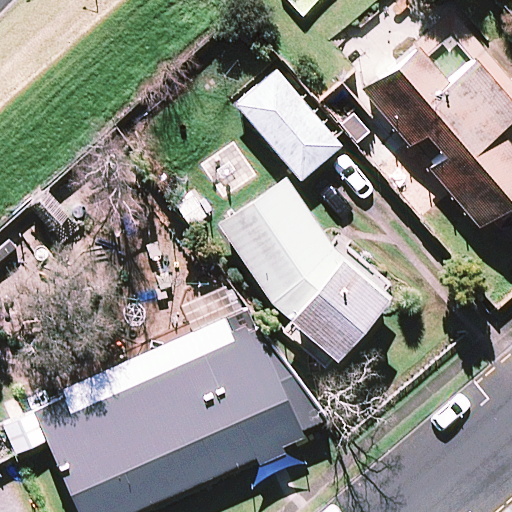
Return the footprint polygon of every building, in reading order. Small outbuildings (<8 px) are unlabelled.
[(425,157),(443,178),(411,205),(428,225),(460,199),(473,214),(511,180),(511,80),(446,2),(357,77),(408,138),(426,124),(442,142),(425,157)] [(336,137),(275,63),(235,96),(297,170),(336,137)] [(322,352),(329,344),(374,292),(379,297),(392,284),(339,233),(332,238),(281,169),(216,217),(286,307),(280,316),(322,352)] [(91,293),(124,332),(160,301),(202,272),(166,229),(141,250),(144,255),(133,264),(130,260),(91,293)] [(90,500),(301,412),(250,289),(39,376),(90,500)]
